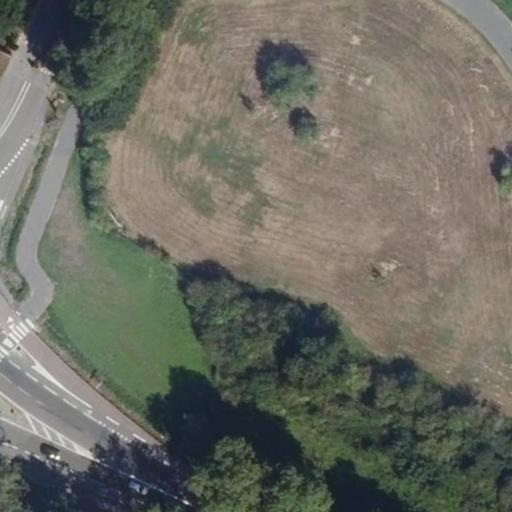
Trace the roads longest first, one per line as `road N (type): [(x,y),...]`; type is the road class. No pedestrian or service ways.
road 1 (primary): [(0,429),(197,511)]
road 2 (unclassified): [(124,453),(116,418),(0,308)]
road 3 (unclassified): [(12,146),(84,0)]
road 4 (primary): [(124,453),(0,371)]
road 5 (unclassified): [(54,0),(0,114)]
